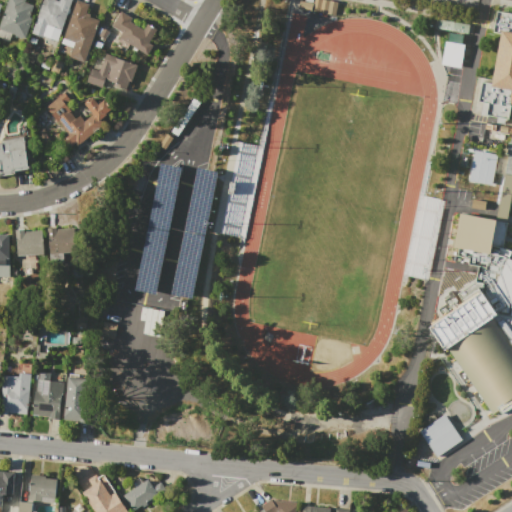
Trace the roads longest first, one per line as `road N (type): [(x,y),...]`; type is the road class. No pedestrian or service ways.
road 1 (residential): [(428,511),(410,485),(395,480),(0,442)]
road 2 (residential): [(213,0),(93,180),(52,207),(0,209)]
